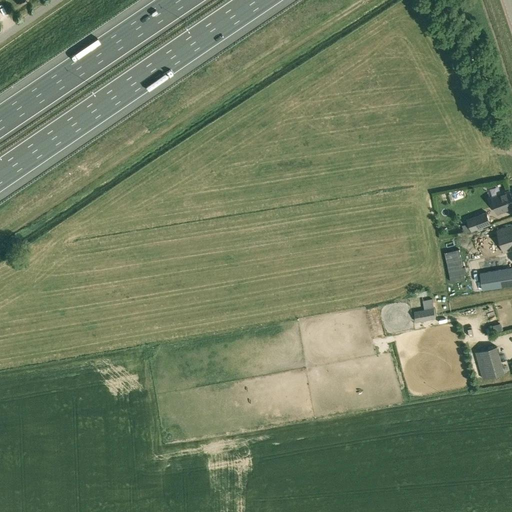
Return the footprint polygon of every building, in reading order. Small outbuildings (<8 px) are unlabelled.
[(511,196),(509,190),(491,197),(497,213),(511,207),(511,196)] [(471,230),(471,231),(491,224),(486,212),(467,219),(468,222),(471,230)] [(465,232),(471,230),(468,222),(463,225),(465,232)] [(504,252),(511,249),(511,224),(497,230),(504,252)] [(511,267),(480,272),(483,291),(511,286),(511,267)] [(425,309),(414,312),(416,323),(436,319),(432,299),(423,301),(425,309)] [(493,327),(495,333),(504,330),(502,324),(493,327)] [(505,374),(497,347),(475,352),(483,380),(505,374)]
